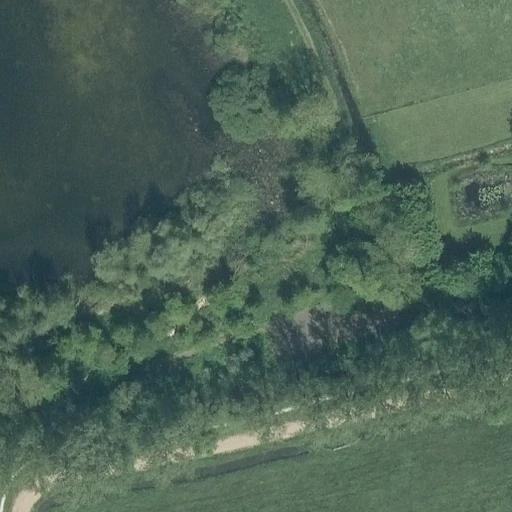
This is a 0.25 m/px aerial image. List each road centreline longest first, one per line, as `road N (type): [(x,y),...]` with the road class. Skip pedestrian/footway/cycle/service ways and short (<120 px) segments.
road 1 (track): [(511,299),(237,351),(0,410)]
road 2 (track): [(511,380),(71,477),(38,488),(19,511)]
